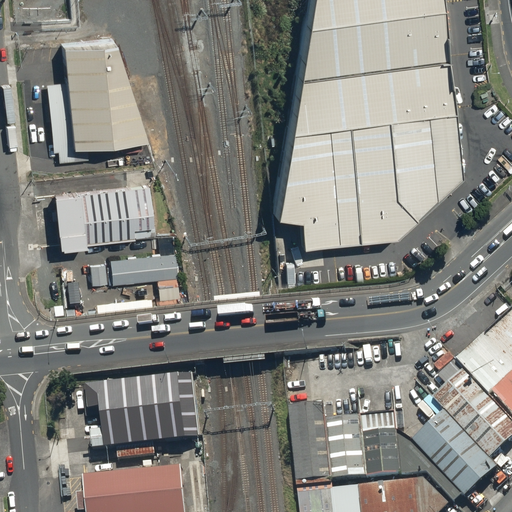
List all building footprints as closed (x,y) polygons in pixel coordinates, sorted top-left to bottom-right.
[(297,228),(300,256),(394,247),(462,185),(444,0),(310,0),(272,224),(297,228)] [(110,39),(55,45),(66,144),(145,137),(110,39)] [(145,184),(46,193),(50,245),(131,238),(130,228),(149,226),(145,184)] [(171,254),(104,260),(107,283),(173,277),(171,254)] [(103,257),(88,258),(90,284),(105,283),(103,257)] [(511,310),(461,360),(491,391),(511,372),(511,310)] [(448,410),(467,431),(498,402),(492,396),(459,360),(458,358),(439,376),(450,387),(437,399),(448,410)] [(191,377),(94,385),(99,449),(196,440),(191,377)] [(511,377),(496,393),(511,409),(511,377)] [(296,489),(331,485),(364,481),(357,417),(324,420),(321,400),(286,404),(296,489)] [(511,416),(498,402),(467,431),(494,459),(511,441),(511,416)] [(498,468),(443,411),(411,441),(463,495),(466,498),(498,468)] [(357,417),(364,481),(401,477),(396,431),(394,413),(357,417)] [(426,474),(454,503),(463,495),(411,441),(407,439),(396,431),(401,477),(426,474)] [(184,511),(181,467),(82,476),(85,511),(184,511)] [(441,511),(449,504),(424,479),(299,493),(301,511),(441,511)]
